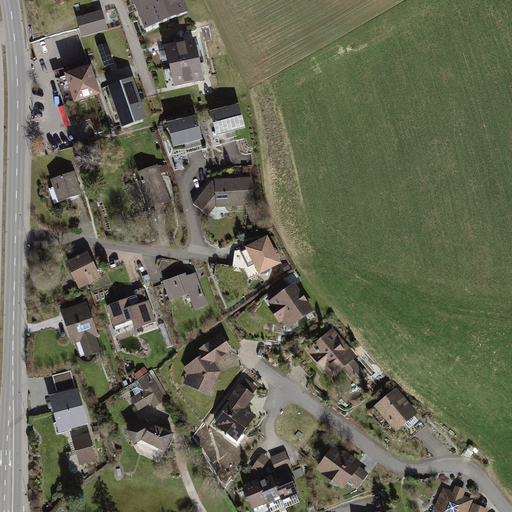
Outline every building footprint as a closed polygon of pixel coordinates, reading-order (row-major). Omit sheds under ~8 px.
[(181,0),(132,0),(145,30),(186,13),(181,0)] [(97,13),(77,18),(82,36),(102,30),(97,13)] [(198,61),(194,42),(166,48),(170,67),(198,61)] [(68,67),(53,72),(65,105),(67,104),(74,125),(90,119),(95,134),(110,129),(87,61),(71,66),(71,68),(69,69),(68,67)] [(198,61),(170,67),(174,85),(202,79),(198,61)] [(131,82),(112,89),(124,124),(143,118),(131,82)] [(72,123),(66,105),(59,107),(65,125),(72,123)] [(238,107),(212,114),(218,134),(243,127),(238,107)] [(115,125),(121,124),(118,110),(112,111),(115,125)] [(195,118),(169,125),(174,146),(200,139),(195,118)] [(200,142),(188,146),(189,151),(201,148),(200,142)] [(146,190),(143,192),(148,207),(168,201),(156,167),(140,172),(143,181),(142,181),(143,184),(144,184),(146,190)] [(73,173),(53,181),(56,190),(59,189),(63,200),(80,194),(73,173)] [(211,183),(194,205),(196,207),(197,206),(202,211),(212,199),(216,199),(216,204),(235,203),(235,205),(253,205),(251,179),(235,180),(235,179),(230,180),(231,181),(216,182),(216,181),(212,181),(211,182),(211,183)] [(268,268),(279,263),(266,239),(240,252),(248,268),(255,264),(260,273),(261,272),(264,273),(268,271),(268,268)] [(86,255),(69,263),(81,286),(97,277),(86,255)] [(185,275),(165,282),(171,299),(189,293),(195,309),(206,305),(195,274),(185,278),(185,275)] [(279,297),(276,299),(284,311),(283,318),(289,327),(311,311),(294,286),(279,297)] [(127,299),(107,306),(117,335),(155,322),(148,301),(148,302),(143,288),(134,291),(138,301),(129,304),(127,299)] [(276,299),(279,297),(277,294),(269,299),(272,302),(276,299)] [(85,305),(64,313),(74,341),(81,339),(86,356),(99,351),(93,335),(95,334),(85,305)] [(268,325),(248,322),(246,337),(266,340),(268,325)] [(319,349),(300,364),(306,371),(307,370),(312,375),(323,366),(325,369),(330,366),(336,373),(343,366),(357,383),(365,376),(360,369),(356,372),(348,362),(351,359),(344,351),(346,349),(346,347),(345,346),(343,346),(341,347),(329,333),(315,345),(319,349)] [(194,377),(191,385),(208,393),(218,372),(211,362),(229,350),(220,337),(201,350),(205,356),(188,368),(194,377)] [(146,372),(144,368),(135,374),(138,378),(146,372)] [(55,375),(59,391),(75,387),(70,371),(55,375)] [(144,391),(131,399),(138,410),(151,402),(154,407),(165,401),(148,373),(138,380),(144,391)] [(254,387),(245,380),(230,401),(233,403),(217,425),(228,433),(232,428),(240,434),(253,417),(242,409),(252,396),(249,394),(254,387)] [(389,397),(371,412),(387,430),(391,427),(393,431),(401,425),(411,437),(424,425),(396,391),(395,392),(391,387),(385,392),(389,397)] [(76,392),(52,399),(59,423),(67,421),(69,426),(85,422),(76,392)] [(145,422),(129,431),(134,442),(141,439),(164,450),(172,434),(145,422)] [(88,435),(74,439),(77,451),(80,462),(80,463),(95,459),(88,435)] [(357,465),(335,449),(320,469),(334,480),(338,474),(346,480),(347,478),(357,486),(366,474),(356,466),(357,465)] [(80,462),(77,451),(66,454),(69,465),(80,462)] [(271,458),(275,468),(289,463),(285,452),(271,458)] [(253,467),(259,471),(268,459),(262,455),(253,467)] [(289,463),(275,468),(277,472),(291,466),(289,463)] [(259,471),(253,467),(250,471),(256,475),(259,471)] [(287,472),(273,478),(281,498),(282,499),(296,493),(293,486),(294,485),(295,482),(294,480),(291,479),(290,479),(287,472)] [(272,477),(259,483),(267,502),(267,504),(281,498),(273,478),(272,477)] [(258,481),(244,487),(246,493),(245,497),(246,500),(250,501),(253,508),(267,502),(259,483),(258,481)] [(443,497),(440,496),(436,508),(435,508),(433,511),(484,511),(486,509),(474,505),(471,511),(464,511),(469,501),(445,492),(443,497)]
